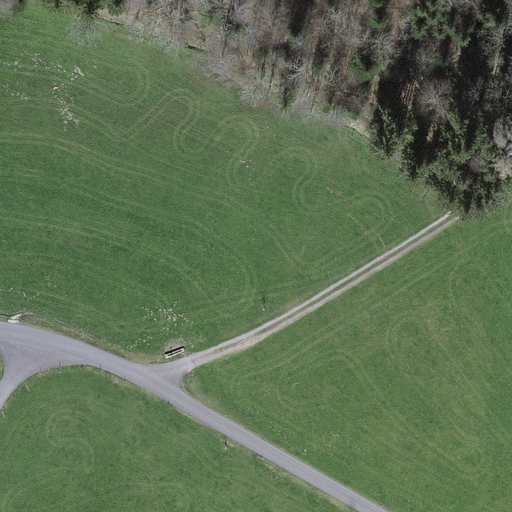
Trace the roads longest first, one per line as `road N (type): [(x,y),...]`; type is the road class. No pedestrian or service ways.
road 1 (track): [(160,385),(355,267),(511,149)]
road 2 (unclassified): [(374,511),(160,385),(35,334),(0,331)]
